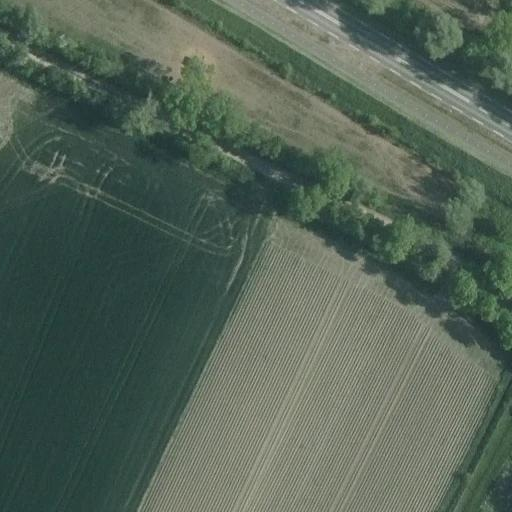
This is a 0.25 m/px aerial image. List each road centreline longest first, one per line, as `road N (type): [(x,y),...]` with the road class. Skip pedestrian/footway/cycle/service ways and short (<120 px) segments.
road 1 (unknown): [(511,322),(394,237),(0,45)]
road 2 (secondary): [(511,131),(292,0)]
